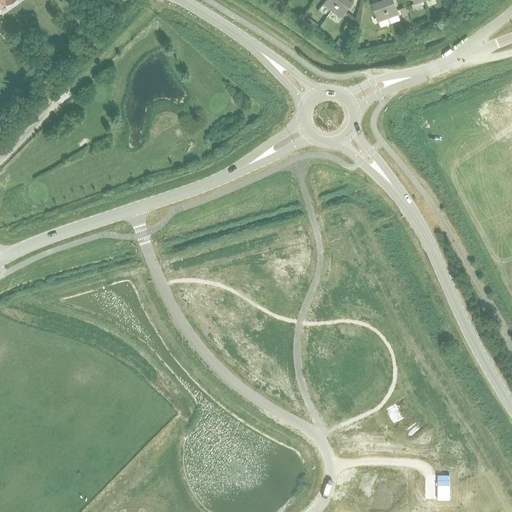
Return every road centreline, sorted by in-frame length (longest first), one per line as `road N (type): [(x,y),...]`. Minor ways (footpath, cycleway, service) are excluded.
road 1 (unclassified): [(0,259),(252,162)]
road 2 (secondary): [(511,409),(426,235),(384,178)]
